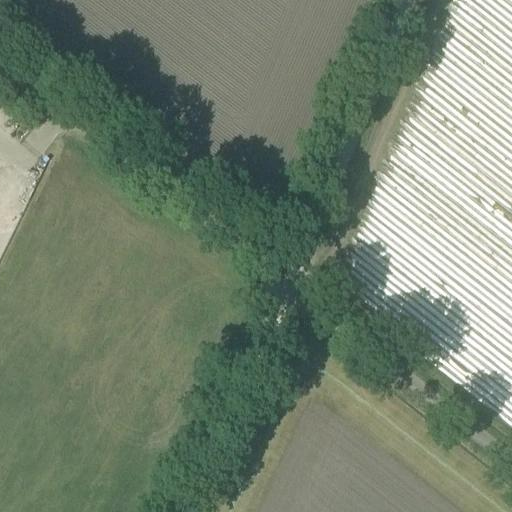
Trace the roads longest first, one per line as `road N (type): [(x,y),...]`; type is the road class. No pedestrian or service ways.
road 1 (unclassified): [(511,468),(0,60)]
road 2 (track): [(413,0),(291,293),(271,319),(186,511)]
